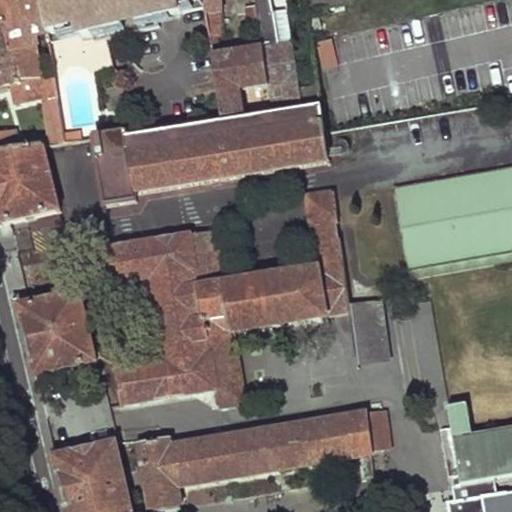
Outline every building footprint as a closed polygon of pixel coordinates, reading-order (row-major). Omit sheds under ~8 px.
[(0,0),(0,58),(14,56),(13,52),(9,33),(1,0),(0,0)] [(1,0),(9,33),(49,25),(45,0),(1,0)] [(45,0),(49,25),(53,45),(95,35),(97,44),(162,29),(160,21),(209,9),(207,0),(45,0)] [(207,0),(209,9),(227,121),(250,118),(248,99),(274,94),(260,7),(250,9),(257,52),(227,58),(222,31),(220,31),(218,19),(224,18),(221,0),(207,0)] [(277,107),(277,113),(305,108),(298,65),(294,44),(276,47),(272,26),(276,25),(271,0),(258,0),(260,7),(274,94),(284,93),(287,106),(277,107)] [(352,0),(306,0),(310,18),(347,12),(352,0)] [(311,27),(313,37),(323,35),(322,25),(311,27)] [(332,42),(317,46),(323,72),(338,69),(332,42)] [(21,85),(43,81),(36,47),(13,52),(14,56),(21,85)] [(0,58),(0,90),(12,88),(17,106),(43,102),(49,137),(58,135),(61,147),(69,146),(65,120),(62,102),(58,78),(52,79),(43,81),(21,85),(14,56),(0,58)] [(317,62),(298,65),(305,108),(314,107),(324,106),(317,62)] [(227,121),(98,141),(109,209),(138,205),(138,199),(334,167),(324,106),(314,107),(305,108),(277,113),(250,118),(227,121)] [(0,156),(20,153),(16,132),(0,134),(0,156)] [(41,138),(43,150),(50,149),(61,147),(58,135),(49,137),(41,138)] [(0,156),(0,221),(1,225),(11,223),(63,213),(50,149),(43,150),(20,153),(0,156)] [(511,174),(400,195),(413,271),(481,259),(480,252),(511,246),(511,174)] [(322,273),(347,269),(336,195),(311,199),(322,273)] [(102,253),(107,286),(141,280),(155,366),(121,371),(126,406),(220,391),(214,351),(242,347),(240,335),(355,317),(354,310),(347,269),(322,273),(228,288),(220,235),(102,253)] [(481,259),(511,253),(511,246),(480,252),(481,259)] [(511,253),(413,271),(415,283),(511,265),(511,253)] [(19,305),(36,377),(100,363),(82,291),(31,303),(19,305)] [(355,317),(362,371),(394,366),(386,305),(354,310),(355,317)] [(214,351),(220,391),(223,408),(250,404),(242,347),(214,351)] [(55,459),(67,511),(131,511),(117,446),(120,446),(105,381),(78,388),(92,451),(55,459)] [(452,480),(455,495),(494,488),(511,484),(511,435),(475,441),(472,427),(468,409),(450,412),(453,432),(461,478),(452,480)] [(364,418),(368,443),(385,440),(381,416),(364,418)] [(141,448),(150,508),(180,503),(177,482),(369,449),(368,443),(364,418),(171,448),(170,443),(141,448)] [(461,478),(453,432),(443,433),(451,480),(452,480),(461,478)] [(497,511),(494,488),(455,495),(458,511),(497,511)]
